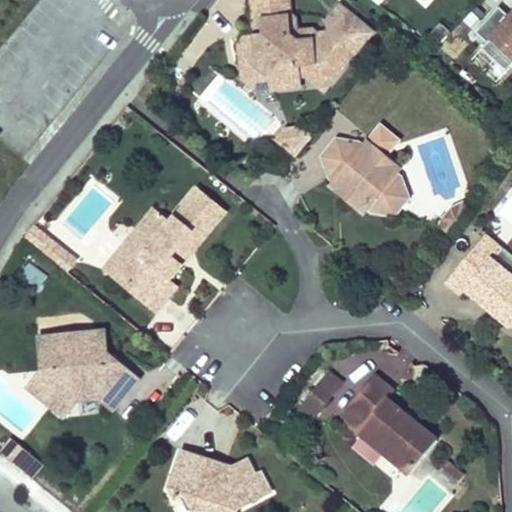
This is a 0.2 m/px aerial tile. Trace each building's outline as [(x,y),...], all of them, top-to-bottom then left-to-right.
[(238,46),(240,65),(251,63),(270,78),(271,91),(299,87),(298,78),(305,77),(323,92),(374,33),(342,6),(330,21),(329,37),(324,43),(311,31),(294,32),(293,23),(289,19),(286,0),(249,0),(254,38),(245,39),(238,46)] [(489,46),(511,21),(502,11),(479,37),(489,46)] [(511,75),(511,20),(511,21),(489,46),(475,63),(502,87),(511,75)] [(251,63),(240,65),(242,80),(258,93),(271,91),(270,78),(251,63)] [(328,179),(333,182),(346,193),(342,199),(362,214),(366,209),(392,216),(397,192),(387,184),(394,174),(398,169),(385,159),(399,142),(378,126),(365,143),(361,147),(357,144),(333,141),(321,157),(328,179)] [(296,156),(312,136),(301,127),(286,128),(277,140),(296,156)] [(397,192),(392,216),(406,199),(403,189),(400,178),(394,174),(387,184),(397,192)] [(333,182),(329,187),(342,199),(346,193),(333,182)] [(178,287),(170,281),(227,212),(197,188),(170,222),(153,208),(124,244),(148,264),(128,290),(157,313),(178,287)] [(438,234),(442,238),(469,206),(465,202),(453,207),(441,221),(438,234)] [(30,229),(22,239),(67,275),(75,265),(30,229)] [(486,235),(476,247),(492,260),(501,248),(486,235)] [(148,264),(124,244),(103,269),(128,290),(148,264)] [(511,277),(492,260),(476,247),(446,283),(461,296),(465,292),(511,329),(511,327),(511,277)] [(36,332),(39,378),(50,386),(41,397),(61,413),(74,395),(96,401),(110,412),(136,381),(116,364),(102,364),(102,331),(36,332)] [(342,383),(329,372),(313,391),(327,402),(342,383)] [(406,424),(410,419),(394,406),(399,398),(372,377),(340,418),(357,432),(356,434),(408,475),(436,439),(416,424),(413,429),(406,424)] [(39,378),(25,384),(41,397),(50,386),(39,378)] [(327,402),(313,391),(295,412),(309,423),(327,402)] [(416,424),(410,419),(406,424),(413,429),(416,424)] [(9,441),(0,451),(0,456),(28,479),(39,466),(9,441)] [(190,511),(236,511),(237,511),(270,495),(262,477),(256,479),(250,465),(233,473),(219,480),(207,476),(211,465),(181,455),(168,487),(175,501),(184,496),(191,511),(190,511)] [(233,473),(211,465),(207,476),(219,480),(233,473)]
